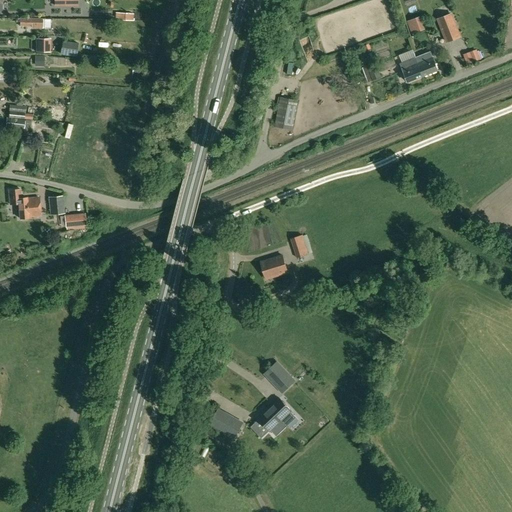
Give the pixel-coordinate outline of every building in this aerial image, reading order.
[(139,14),(125,15),(125,23),(139,22),(139,14)] [(439,19),(447,42),(460,37),(452,14),(439,19)] [(418,34),(431,30),(426,15),(413,19),(418,34)] [(43,19),(25,18),(25,27),(31,27),(31,29),(42,29),(43,19)] [(50,52),(50,39),(36,38),(36,52),(50,52)] [(78,38),(65,38),(65,54),(77,55),(78,38)] [(465,55),(468,63),(481,58),(479,53),(477,53),(476,50),(465,55)] [(416,57),(423,76),(438,70),(431,52),(416,57)] [(50,53),(49,65),(60,65),(60,60),(57,60),(57,53),(50,53)] [(44,56),(36,56),(36,66),(44,66),(44,56)] [(401,63),(408,82),(422,76),(415,57),(401,63)] [(381,77),(376,65),(368,69),(373,80),(381,77)] [(358,69),(364,84),(372,81),(366,66),(358,69)] [(298,100),(281,97),(276,126),(293,129),(298,100)] [(24,119),(24,113),(24,112),(25,113),(26,106),(10,104),(9,111),(8,117),(24,119)] [(67,120),(65,110),(58,111),(60,121),(67,120)] [(29,141),(32,120),(16,119),(11,118),(7,117),(5,127),(24,129),(23,140),(29,141)] [(10,204),(19,204),(20,219),(29,218),(29,217),(41,215),(39,197),(28,199),(27,198),(21,198),(21,189),(9,190),(10,204)] [(50,215),(64,213),(62,196),(49,197),(50,215)] [(85,214),(65,216),(66,228),(70,228),(87,226),(85,214)] [(296,258),(309,255),(302,235),(290,239),(296,258)] [(274,276),(287,272),(282,255),(261,262),(266,277),(273,274),(274,276)] [(294,383),(277,363),(264,375),(282,394),(294,383)] [(280,399),(258,420),(270,432),(271,431),(274,435),(294,417),(291,413),(292,412),(280,399)] [(243,422),(229,414),(219,432),(233,439),(243,422)]
